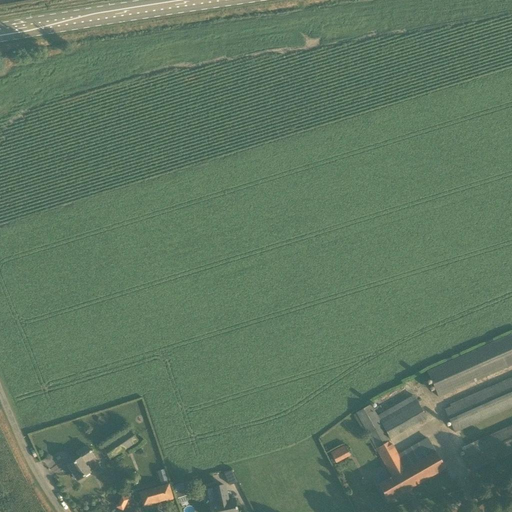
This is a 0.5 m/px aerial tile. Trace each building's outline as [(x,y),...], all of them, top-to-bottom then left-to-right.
[(511,334),(426,372),(438,398),(511,365),(511,334)] [(511,379),(444,409),(454,432),(511,406),(511,379)] [(413,395),(377,416),(390,439),(426,418),(413,395)] [(397,455),(389,441),(369,405),(355,413),(392,477),(378,485),(387,501),(445,468),(427,437),(397,455)] [(511,452),(511,426),(461,449),(471,471),(511,452)] [(129,429),(102,447),(110,459),(138,441),(129,429)] [(345,444),(330,452),(336,463),(350,455),(345,444)] [(76,453),(80,459),(68,467),(77,481),(90,473),(84,464),(94,458),(86,446),(76,453)] [(239,482),(232,469),(224,471),(229,484),(239,482)] [(139,493),(144,492),(147,502),(171,495),(172,499),(173,499),(168,485),(139,493)] [(216,503),(209,505),(210,511),(237,511),(234,500),(227,501),(224,485),(213,488),(216,503)] [(185,491),(184,491),(175,494),(179,504),(187,501),(188,501),(185,491)] [(124,511),(129,499),(122,496),(117,507),(124,511)]
